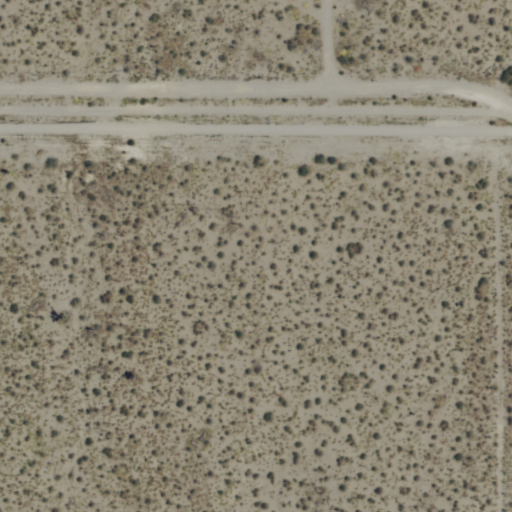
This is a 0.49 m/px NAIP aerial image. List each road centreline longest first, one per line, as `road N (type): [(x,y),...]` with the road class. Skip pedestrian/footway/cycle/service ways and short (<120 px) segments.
road 1 (track): [(0,87),(423,87),(490,94),(511,105)]
road 2 (residential): [(0,120),(511,132)]
